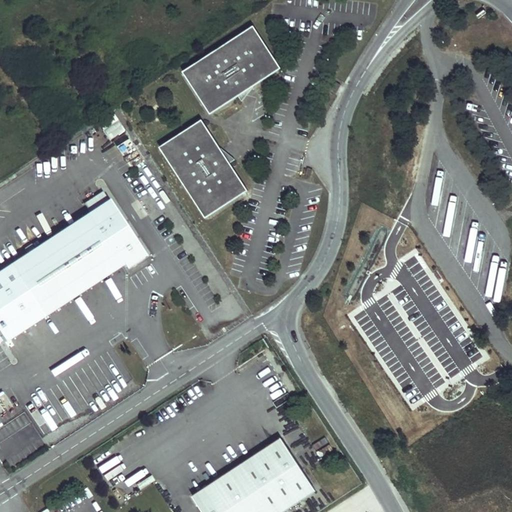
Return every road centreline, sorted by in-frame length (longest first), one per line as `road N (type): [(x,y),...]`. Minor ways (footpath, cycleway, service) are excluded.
road 1 (unclassified): [(0,490),(260,324),(286,319)]
road 2 (unknown): [(127,311),(161,282),(164,269),(157,244),(114,179),(84,174),(0,227)]
road 3 (unclassified): [(286,319),(333,234),(340,131),(373,57)]
road 4 (unclassified): [(286,319),(304,368),(394,511)]
road 5 (unknown): [(218,350),(239,394),(179,438),(169,460),(191,511)]
road 6 (unknown): [(429,132),(511,245)]
